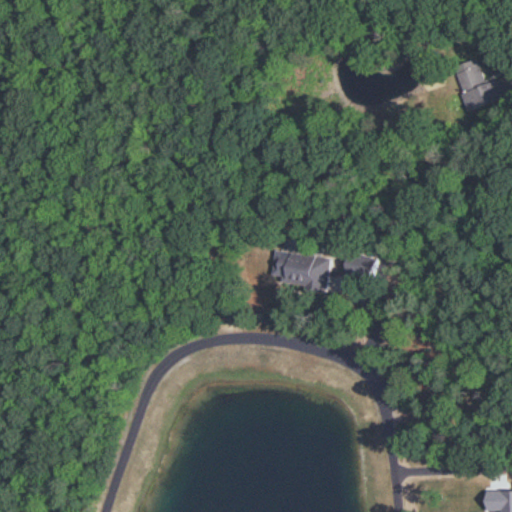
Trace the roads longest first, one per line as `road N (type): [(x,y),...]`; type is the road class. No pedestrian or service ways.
road 1 (residential): [(396,511),(380,391),(366,369),(344,355),(254,333)]
road 2 (residential): [(254,333),(214,339),(160,367),(104,511)]
